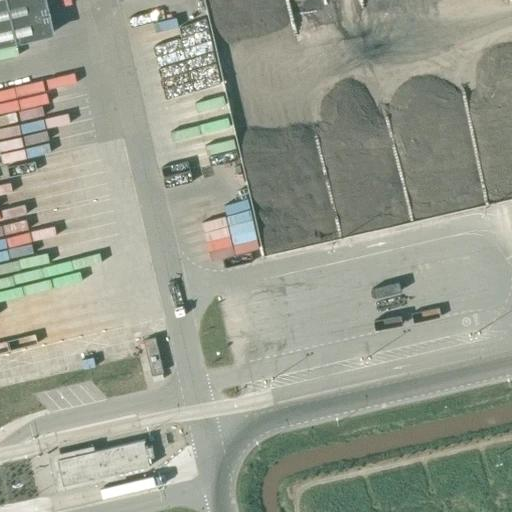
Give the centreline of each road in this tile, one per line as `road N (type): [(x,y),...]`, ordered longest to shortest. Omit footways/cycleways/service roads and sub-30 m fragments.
road 1 (unclassified): [(103,0),(203,434)]
road 2 (unclassified): [(511,363),(203,434)]
road 3 (unknown): [(195,399),(0,444)]
road 4 (unknown): [(203,434),(179,460),(150,474),(30,511)]
